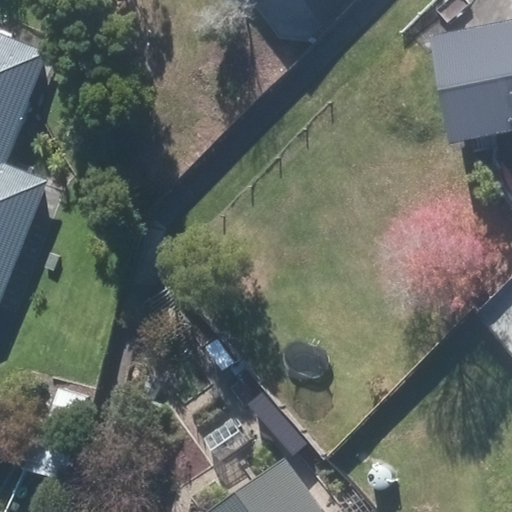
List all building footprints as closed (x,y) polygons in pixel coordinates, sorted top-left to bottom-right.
[(511,23),(478,31),(500,136),(511,133),(511,23)] [(0,310),(11,315),(67,177),(19,159),(62,52),(0,26),(0,310)] [(85,287),(63,380),(98,388),(110,341),(104,339),(115,295),(85,287)] [(66,420),(91,428),(100,397),(74,390),(66,420)] [(50,435),(43,470),(79,478),(85,443),(50,435)] [(341,511),(308,460),(227,511),(341,511)] [(356,511),(377,511),(369,502),(356,511)]
